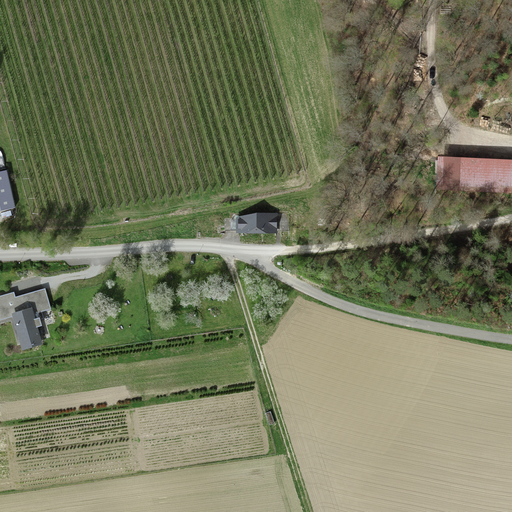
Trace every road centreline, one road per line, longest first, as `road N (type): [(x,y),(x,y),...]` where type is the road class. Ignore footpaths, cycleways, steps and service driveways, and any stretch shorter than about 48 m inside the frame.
road 1 (residential): [(0,255),(257,250),(267,268),(345,306),(511,339)]
road 2 (track): [(511,215),(319,248),(257,250)]
road 3 (track): [(229,249),(293,456)]
road 4 (track): [(435,0),(432,76),(440,103),(461,133),(511,143)]
